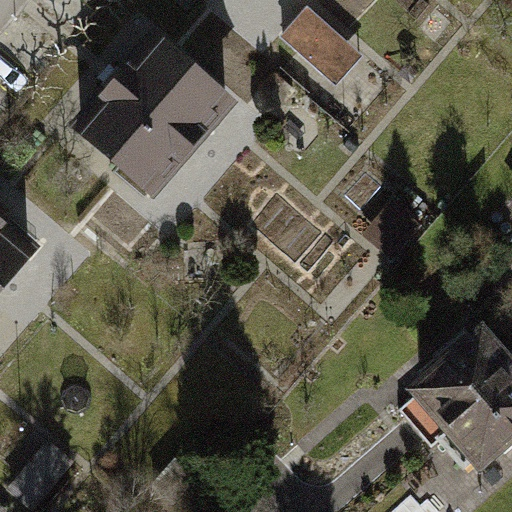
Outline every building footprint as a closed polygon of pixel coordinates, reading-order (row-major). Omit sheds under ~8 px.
[(290,32),(340,89),(369,63),(320,7),(290,32)] [(230,132),(145,59),(64,152),(149,225),(230,132)] [(0,310),(25,278),(0,259),(0,310)] [(511,456),(511,392),(475,348),(404,407),(473,489),(511,456)] [(49,442),(15,494),(42,511),(43,511),(77,461),(49,442)]
